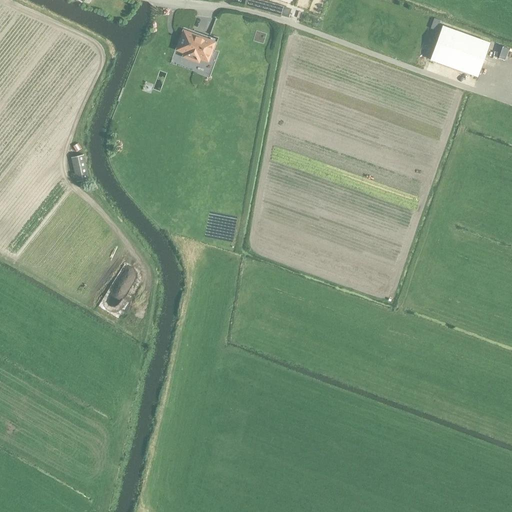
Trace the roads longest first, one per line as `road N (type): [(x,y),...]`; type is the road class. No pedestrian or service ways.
road 1 (track): [(103,511),(154,300),(153,273),(115,220),(68,178),(68,146),(103,64),(101,43),(9,0)]
road 2 (track): [(397,316),(478,91)]
